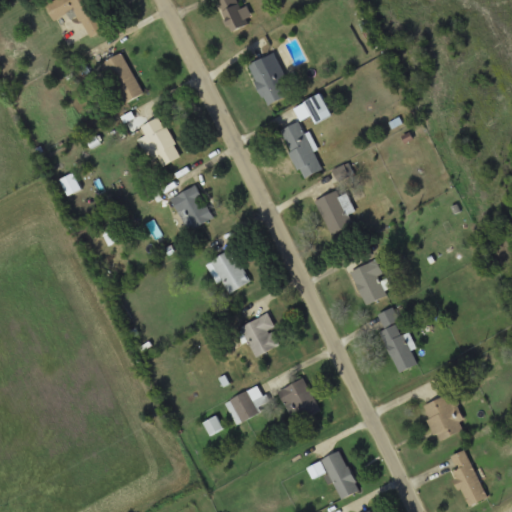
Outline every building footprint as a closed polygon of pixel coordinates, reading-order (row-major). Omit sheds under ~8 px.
[(91,0),(54,0),(46,4),(55,21),(77,11),(90,38),(106,30),(91,0)] [(218,0),(232,32),(253,22),(246,7),(242,9),(237,0),(218,0)] [(127,103),(145,94),(123,53),(105,63),(127,103)] [(288,80),(276,53),(248,65),(267,106),(287,97),(280,83),(288,80)] [(150,161),(159,157),(164,166),(182,157),(161,117),(142,126),(147,136),(139,140),(150,161)] [(323,170),(300,122),(281,131),(303,179),(323,170)] [(187,213),(196,229),(215,218),(197,185),(172,199),(181,216),(187,213)] [(353,226),(348,215),(355,212),(347,195),(341,198),(337,191),(316,201),(332,236),(353,226)] [(229,296),(251,282),(232,250),(210,264),(229,296)] [(367,306),(388,297),(384,288),(388,286),(377,260),(352,272),(367,306)] [(381,333),(400,374),(421,364),(407,334),(402,337),(396,323),(399,321),(393,309),(380,315),(387,330),(381,333)] [(256,359),(283,344),(267,315),(240,329),(256,359)] [(279,393),(297,425),(322,411),(304,379),(279,393)] [(261,414),(256,402),(262,399),(257,388),(226,402),(237,425),(261,414)] [(424,406),(439,443),(467,432),(453,395),(424,406)] [(205,423),(211,436),(224,429),(217,417),(205,423)] [(469,451),(450,457),(467,507),(486,500),(469,451)] [(341,500),(360,492),(343,453),(309,467),(314,478),(329,471),(341,500)]
